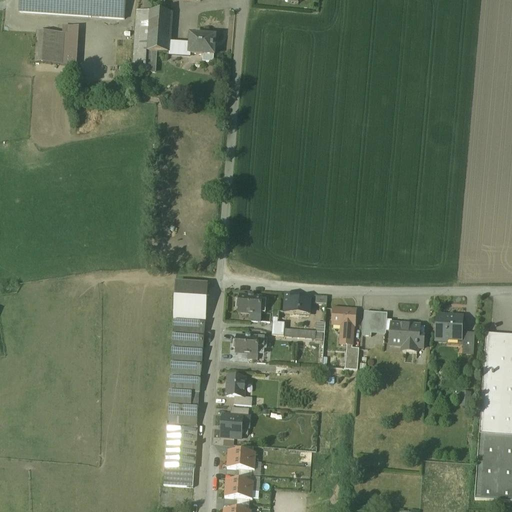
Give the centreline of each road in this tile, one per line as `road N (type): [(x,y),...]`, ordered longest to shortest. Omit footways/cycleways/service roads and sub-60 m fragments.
road 1 (residential): [(511,291),(321,292),(220,281)]
road 2 (residential): [(241,0),(220,281)]
road 3 (residential): [(220,281),(202,511)]
